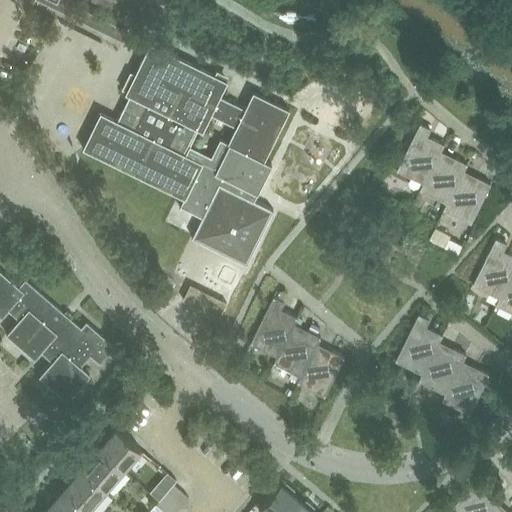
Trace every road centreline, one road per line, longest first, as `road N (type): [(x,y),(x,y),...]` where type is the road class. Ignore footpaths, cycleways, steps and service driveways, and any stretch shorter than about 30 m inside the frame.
road 1 (residential): [(201,376),(111,295),(23,170)]
road 2 (residential): [(311,460),(369,353),(267,266)]
road 3 (residential): [(511,421),(471,452),(411,473),(345,471),(311,460)]
road 4 (residential): [(197,511),(217,488),(155,432),(201,376)]
road 5 (residential): [(311,460),(201,376)]
road 6 (residential): [(511,174),(414,91)]
